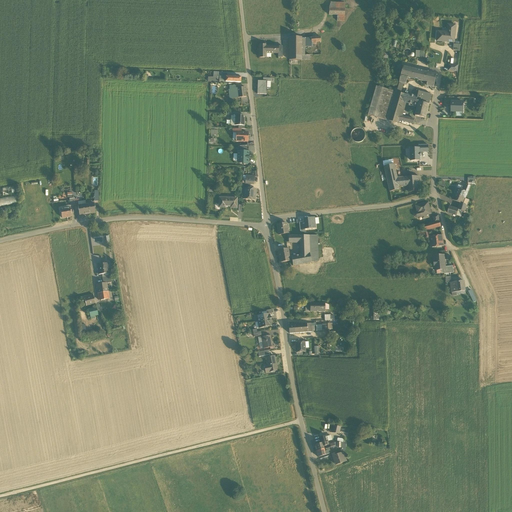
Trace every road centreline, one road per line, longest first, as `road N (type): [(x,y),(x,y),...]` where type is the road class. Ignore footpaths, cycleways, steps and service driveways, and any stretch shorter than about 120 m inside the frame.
road 1 (track): [(0,496),(299,421)]
road 2 (residential): [(266,223),(289,384),(323,511)]
road 3 (residential): [(0,240),(143,217),(266,223)]
road 4 (residential): [(266,223),(240,0)]
road 5 (residential): [(266,223),(433,193)]
